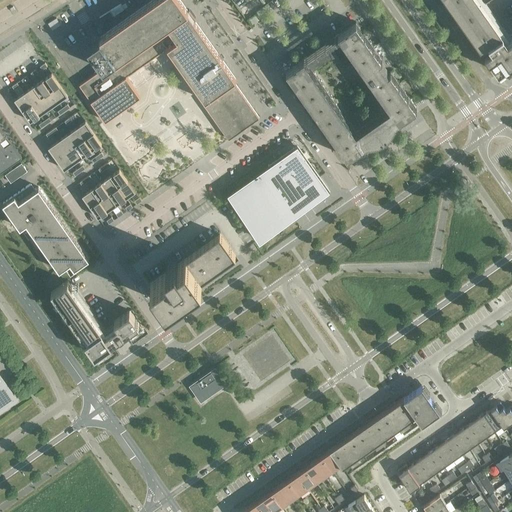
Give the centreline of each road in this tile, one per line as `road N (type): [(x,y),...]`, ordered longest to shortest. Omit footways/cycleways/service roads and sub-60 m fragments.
road 1 (residential): [(299,113),(104,251)]
road 2 (secondary): [(148,511),(342,375)]
road 3 (secondary): [(178,354),(0,480)]
road 4 (secondary): [(356,365),(511,255)]
road 5 (residential): [(220,511),(373,402)]
road 6 (residential): [(104,251),(0,103)]
road 7 (secondary): [(384,0),(481,142)]
road 8 (secondary): [(499,128),(405,0)]
road 9 (residential): [(459,411),(380,466),(400,511)]
road 10 (residential): [(219,0),(299,113)]
road 11 (secondary): [(481,142),(372,217)]
road 12 (residential): [(299,113),(372,217)]
road 13 (residential): [(178,354),(104,251)]
road 14 (secondary): [(278,284),(178,354)]
